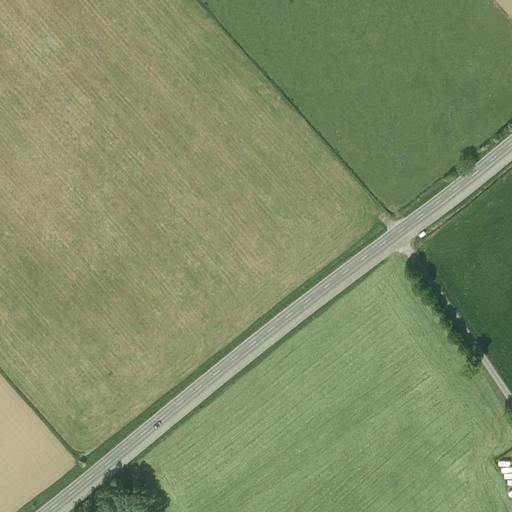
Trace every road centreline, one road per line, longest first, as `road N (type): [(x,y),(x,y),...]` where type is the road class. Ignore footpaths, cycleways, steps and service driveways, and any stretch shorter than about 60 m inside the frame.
road 1 (secondary): [(395,235),(47,511)]
road 2 (unclassified): [(395,235),(511,405)]
road 3 (secondary): [(511,139),(395,235)]
